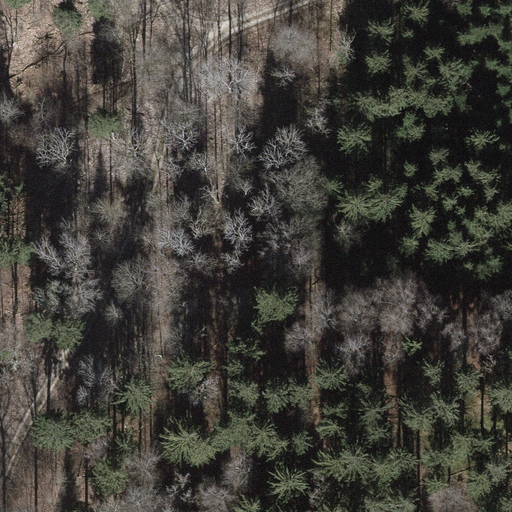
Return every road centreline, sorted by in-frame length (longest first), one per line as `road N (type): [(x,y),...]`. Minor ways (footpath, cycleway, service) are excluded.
road 1 (track): [(188,46),(125,252),(0,480)]
road 2 (track): [(302,0),(188,46)]
